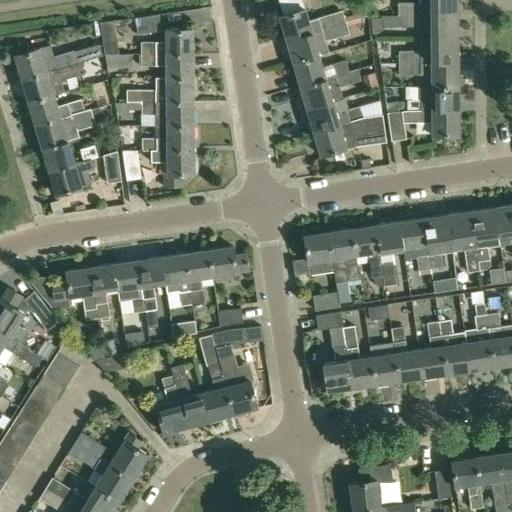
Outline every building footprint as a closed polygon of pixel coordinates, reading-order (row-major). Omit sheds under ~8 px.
[(398,3),(398,15),(401,15),(458,14),(457,0),(419,0),(419,3),(398,3)] [(285,36),(286,39),(360,18),(368,16),(366,11),(343,18),(341,12),(309,22),(305,8),(304,9),(283,15),(279,16),(285,36)] [(159,14),(136,17),(138,34),(162,30),(159,14)] [(458,38),(458,14),(401,15),(401,27),(431,27),(431,38),(458,38)] [(288,44),(293,62),(319,55),(329,52),(326,43),(348,36),(346,28),(361,23),(360,18),(286,39),(288,44)] [(371,19),(372,34),(379,33),(383,28),(382,18),(371,19)] [(104,54),(118,54),(113,21),(100,24),(104,54)] [(166,29),(166,43),(157,42),(142,43),(141,43),(141,54),(193,54),(193,29),(166,29)] [(398,51),(398,63),(458,63),(458,38),(431,38),(420,39),(420,51),(398,51)] [(19,71),(22,79),(71,64),(81,62),(102,55),(100,44),(68,52),(53,56),(51,46),(15,55),(19,71)] [(118,67),(118,54),(104,54),(106,67),(118,67)] [(141,66),(143,66),(157,66),(166,66),(166,78),(193,78),(193,54),(141,54),(141,66)] [(293,62),(299,85),(349,71),(346,60),(322,67),(319,55),(293,62)] [(71,64),(22,79),(24,86),(28,102),(54,95),(64,92),(61,80),(74,76),(84,73),(81,62),(71,64)] [(432,87),(458,86),(458,63),(398,63),(398,75),(431,74),(432,87)] [(306,108),(343,98),(340,87),(361,81),(358,69),(349,71),(299,85),(300,87),(301,90),(302,95),(299,96),(297,99),(300,110),(306,108)] [(193,78),(166,78),(155,78),(155,90),(142,90),(126,90),(126,102),(157,101),(167,101),(193,101),(193,78)] [(458,86),(432,87),(420,87),(420,99),(406,99),(407,111),(459,110),(458,86)] [(28,102),(35,125),(60,117),(70,114),(77,112),(84,110),(83,106),(81,99),(67,103),(57,106),(54,95),(28,102)] [(107,95),(96,98),(98,105),(109,102),(107,95)] [(313,132),(339,125),(352,121),(363,118),(359,106),(348,109),(345,98),(343,98),(306,108),(300,110),(304,122),(307,124),(310,123),(312,128),(313,132)] [(397,100),(397,109),(406,109),(406,99),(397,100)] [(379,100),(359,106),(363,118),(367,117),(382,115),(379,100)] [(167,126),(193,126),(193,101),(167,101),(157,101),(126,102),(126,111),(142,111),(143,114),(155,113),(155,126),(167,126)] [(84,110),(77,112),(82,128),(95,124),(91,108),(87,109),(84,110)] [(459,110),(407,111),(402,111),(387,114),(391,141),(406,139),(403,123),(432,123),(432,135),(459,135),(459,110)] [(371,143),(386,141),(382,115),(367,117),(371,143)] [(60,117),(35,125),(42,148),(67,141),(60,117)] [(363,118),(352,121),(339,125),(313,132),(314,137),(320,155),(346,148),(355,145),(371,143),(367,117),(363,118)] [(143,150),(151,150),(158,150),(167,150),(193,149),(193,126),(167,126),(167,138),(158,138),(143,138),(143,150)] [(42,148),(48,171),(73,164),(67,141),(42,148)] [(84,160),(91,158),(98,156),(95,145),(80,149),(84,160)] [(151,161),(167,161),(167,173),(163,173),(163,186),(183,186),(183,174),(193,174),(193,149),(167,150),(158,150),(151,150),(151,161)] [(122,150),(127,180),(141,178),(137,150),(122,150)] [(107,184),(121,182),(117,151),(103,155),(107,184)] [(94,169),(91,158),(84,160),(73,164),(48,171),(55,195),(80,188),(91,185),(87,171),(94,169)] [(511,243),(511,203),(493,206),(497,234),(499,244),(511,242),(511,243)] [(497,234),(493,206),(470,209),(479,270),(486,269),(490,266),(489,260),(487,246),(499,244),(497,234)] [(467,272),(479,270),(470,209),(446,213),(452,252),(464,250),(466,263),(467,272)] [(441,267),(439,253),(452,252),(446,213),(423,216),(427,244),(428,254),(430,268),(441,267)] [(423,216),(399,220),(403,248),(404,258),(415,256),(417,270),(430,268),(428,254),(427,244),(423,216)] [(391,250),(403,248),(399,220),(375,223),(384,286),(396,284),(394,274),(391,250)] [(351,227),(355,254),(367,253),(370,277),(372,277),(377,287),(384,286),(375,223),(351,227)] [(343,256),(355,254),(351,227),(328,230),(332,258),(333,268),(345,266),(343,256)] [(310,273),(334,269),(333,268),(332,258),(328,230),(304,234),(308,258),(293,260),(295,274),(310,271),(310,273)] [(233,245),(208,249),(212,275),(237,271),(249,270),(247,252),(235,254),(233,245)] [(208,249),(184,252),(188,279),(190,290),(192,304),(204,303),(200,277),(212,275),(208,249)] [(184,252),(161,256),(165,282),(188,279),(184,252)] [(161,256),(137,259),(141,286),(142,297),(145,311),(146,320),(147,328),(158,327),(155,309),(156,309),(153,284),(165,282),(161,256)] [(142,297),(141,286),(137,259),(113,263),(117,289),(119,300),(131,298),(133,313),(145,311),(142,297)] [(117,289),(113,263),(89,266),(97,318),(101,318),(109,317),(106,291),(117,289)] [(63,306),(62,298),(68,297),(70,296),(82,295),(84,306),(86,320),(97,318),(89,266),(66,270),(67,278),(52,280),(52,276),(29,279),(52,307),(54,310),(63,309),(63,306)] [(345,266),(333,268),(334,269),(336,283),(337,291),(344,290),(343,281),(347,281),(345,266)] [(438,280),(440,292),(456,289),(455,278),(438,280)] [(18,341),(22,344),(30,331),(18,323),(24,313),(29,308),(37,317),(48,331),(59,323),(47,308),(33,291),(25,297),(7,286),(0,297),(0,329),(10,336),(18,341)] [(181,306),(192,304),(190,290),(178,291),(181,306)] [(315,309),(339,306),(337,291),(312,295),(315,309)] [(388,304),(368,307),(369,320),(390,317),(388,304)] [(217,311),(219,326),(243,323),(240,308),(217,311)] [(315,315),(318,329),(342,325),(340,311),(315,315)] [(498,313),(486,315),(488,329),(489,338),(493,367),(511,363),(511,333),(511,325),(500,327),(498,313)] [(478,339),(465,341),(470,370),(493,367),(489,338),(488,329),(486,315),(475,317),(477,330),(478,339)] [(442,345),(446,374),(470,370),(465,341),(464,332),(452,334),(450,320),(439,322),(440,335),(442,345)] [(197,333),(197,332),(195,321),(187,322),(189,334),(197,333)] [(430,347),(418,348),(422,377),(446,374),(442,345),(440,335),(439,322),(427,324),(429,337),(430,347)] [(263,339),(260,325),(244,327),(210,332),(215,346),(246,341),(263,339)] [(343,336),(345,345),(345,349),(347,359),(351,388),(374,384),(370,356),(359,357),(355,334),(354,325),(342,327),(343,336)] [(402,327),(391,329),(393,343),(394,352),(398,381),(422,377),(418,348),(406,350),(404,341),(402,327)] [(0,329),(0,351),(3,346),(4,344),(8,338),(10,336),(0,329)] [(143,330),(125,333),(126,346),(145,343),(143,330)] [(102,344),(104,356),(117,353),(114,338),(101,341),(102,344)] [(30,349),(22,344),(18,341),(11,352),(23,360),(30,349)] [(65,341),(58,351),(80,365),(86,355),(65,341)] [(368,346),(370,356),(374,384),(398,381),(394,352),(393,343),(381,344),(368,346)] [(92,355),(96,360),(105,358),(104,356),(102,344),(89,347),(91,355),(92,355)] [(327,391),(351,388),(347,359),(345,349),(345,345),(334,347),(336,361),(323,362),(327,391)] [(58,351),(51,362),(73,376),(80,365),(58,351)] [(66,386),(73,376),(51,362),(45,372),(66,386)] [(202,392),(191,395),(182,363),(170,367),(172,376),(186,426),(210,419),(202,392)] [(214,389),(202,392),(210,419),(233,413),(222,372),(221,368),(219,363),(208,366),(214,389)] [(222,372),(233,413),(257,407),(249,379),(236,383),(232,369),(222,372)] [(66,386),(45,372),(37,383),(59,397),(66,386)] [(161,379),(167,401),(155,405),(162,432),(186,426),(172,376),(163,378),(161,379)] [(53,407),(59,397),(37,383),(31,393),(53,407)] [(46,417),(53,407),(31,393),(25,404),(46,417)] [(25,404),(17,415),(40,428),(46,417),(25,404)] [(33,438),(40,428),(17,415),(11,425),(33,438)] [(5,435),(26,449),(33,438),(11,425),(5,435)] [(74,442),(100,458),(106,448),(80,432),(74,442)] [(127,433),(123,440),(108,463),(132,478),(146,455),(136,448),(140,442),(127,433)] [(0,446),(20,459),(26,449),(5,435),(0,442),(0,446)] [(68,452),(101,473),(93,486),(117,501),(132,478),(108,463),(100,458),(74,442),(68,452)] [(0,462),(12,471),(20,459),(0,446),(0,462)] [(511,477),(511,450),(498,453),(502,479),(511,477)] [(507,511),(506,504),(504,489),(502,479),(498,453),(475,456),(479,483),(491,481),(495,511),(507,511)] [(483,507),(479,483),(475,456),(451,460),(455,486),(467,484),(471,509),(483,507)] [(0,477),(6,481),(12,471),(0,462),(0,477)] [(352,510),(381,506),(377,480),(391,478),(389,464),(358,469),(360,482),(348,484),(352,510)] [(451,495),(447,468),(434,470),(438,497),(451,495)] [(110,511),(117,501),(93,486),(85,499),(51,478),(45,487),(79,509),(84,511),(110,511)] [(60,511),(84,511),(79,509),(45,487),(39,498),(60,511)] [(352,510),(352,511),(415,511),(413,501),(391,504),(381,506),(352,510)]
